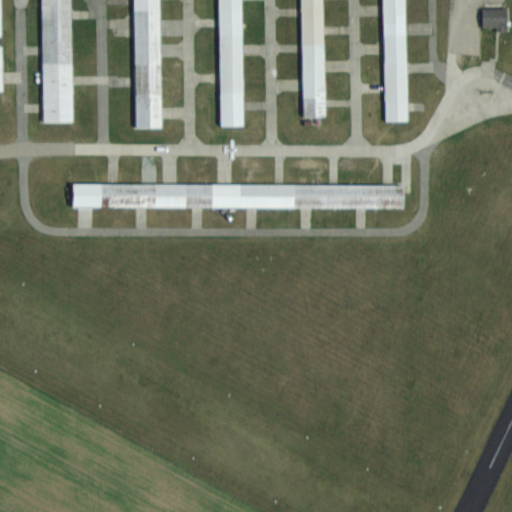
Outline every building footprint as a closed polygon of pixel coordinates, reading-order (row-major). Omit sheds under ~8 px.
[(42,0),(71,0),(74,122),(45,122),(42,0)] [(160,0),(162,127),(138,127),(135,0),(160,0)] [(220,0),(242,0),(244,125),(223,126),(220,0)] [(302,0),(325,0),(327,116),(305,116),(302,0)] [(406,0),(409,121),(387,121),(384,0),(406,0)] [(502,6),(503,30),(492,30),(492,26),(479,26),(478,7),(502,6)] [(74,184),(405,185),(405,208),(74,207),(74,184)]
